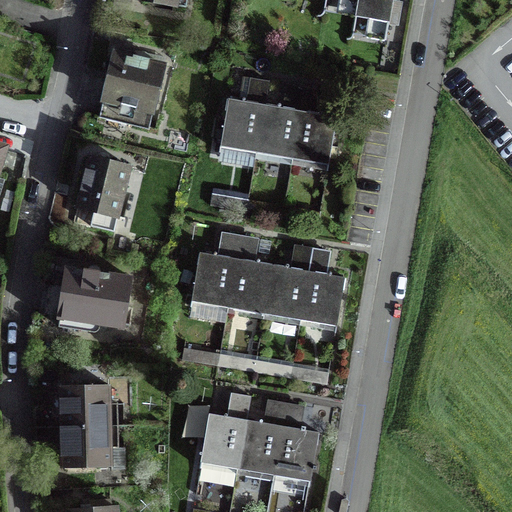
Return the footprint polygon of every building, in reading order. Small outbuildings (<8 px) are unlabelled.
[(132,0),(185,9),(186,0),(132,0)] [(352,0),(357,1),(354,18),(388,24),(391,0),(352,0)] [(147,64),(148,62),(132,58),(132,60),(113,55),(99,119),(147,130),(163,67),(147,64)] [(254,160),(290,167),(327,173),(336,119),(312,115),(314,103),(316,91),(304,89),(291,87),(289,96),(287,110),(263,106),(267,83),(255,81),(253,91),(251,104),(227,100),(218,154),(254,160)] [(113,234),(129,169),(102,162),(88,159),(76,209),(92,213),(89,228),(113,234)] [(262,321),(298,327),(335,333),(344,279),(320,275),(322,264),(324,252),(312,249),(299,247),(297,258),(295,271),(271,267),(248,263),(250,251),(252,239),(239,237),(227,235),(225,246),(222,258),(199,254),(189,308),(226,315),(262,321)] [(122,329),(130,280),(93,274),(65,269),(57,319),(59,319),(57,328),(78,331),(79,323),(122,329)] [(117,449),(116,427),(116,405),(108,405),(108,387),(58,388),(59,406),(59,428),(59,437),(61,469),(110,467),(110,471),(124,470),(123,449),(117,449)] [(305,428),(301,428),(300,431),(294,430),(295,423),(297,406),(285,404),(272,402),(269,418),(268,425),(245,421),(249,398),(236,395),(233,411),(232,419),(208,415),(201,454),(200,453),(198,454),(199,456),(201,456),(198,469),(235,476),(271,482),(308,488),(311,470),(315,471),(315,467),(312,467),(318,434),(304,432),(305,428)]
